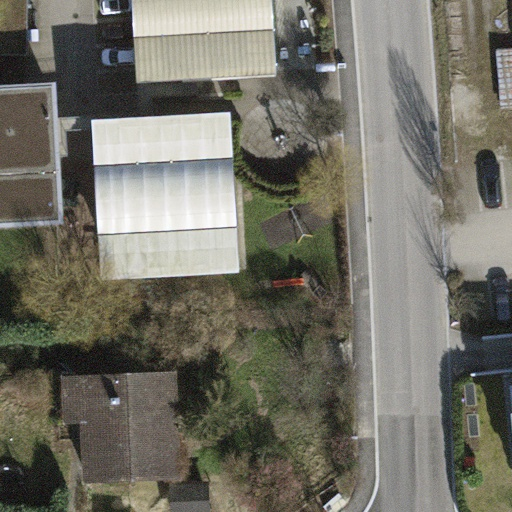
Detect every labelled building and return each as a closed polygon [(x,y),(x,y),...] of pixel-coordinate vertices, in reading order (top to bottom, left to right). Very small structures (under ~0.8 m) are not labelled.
[(0,0),(0,56),(31,57),(32,0),(0,0)] [(282,0),(146,0),(152,89),(288,80),(282,0)] [(64,88),(0,91),(0,230),(71,227),(64,88)] [(247,121),(106,128),(114,284),(255,277),(247,121)] [(182,379),(72,385),(74,422),(93,421),(96,484),(187,480),(182,379)] [(511,389),(500,391),(510,485),(511,484),(511,389)] [(213,511),(213,487),(176,487),(176,511),(213,511)]
